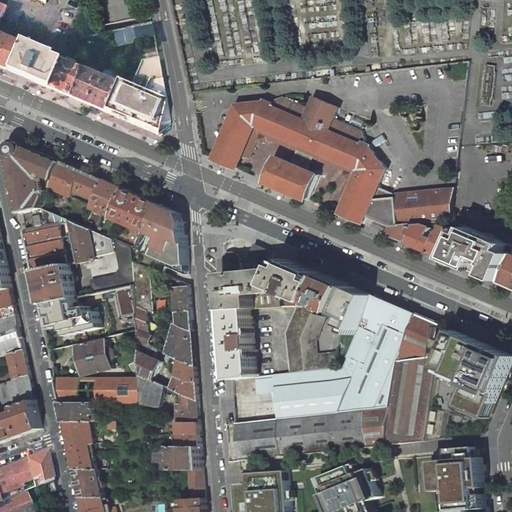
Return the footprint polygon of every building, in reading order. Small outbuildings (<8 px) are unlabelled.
[(154,35),(152,24),(114,32),(118,47),(115,54),(127,58),(135,40),(154,35)] [(19,42),(0,33),(0,66),(7,70),(19,42)] [(52,54),(19,40),(19,42),(7,70),(47,87),(59,60),(51,56),(52,54)] [(66,63),(59,60),(47,87),(69,96),(80,69),(75,66),(75,65),(67,61),(66,63)] [(159,60),(142,63),(134,80),(116,82),(115,83),(104,111),(158,134),(170,125),(159,60)] [(115,83),(80,69),(69,96),(104,111),(115,83)] [(311,156),(346,170),(343,177),(349,179),(341,197),(343,198),(345,201),(348,202),(343,214),(366,223),(389,169),(373,149),(372,149),(373,146),(365,143),(369,134),(335,118),(339,108),(315,98),(311,109),(284,97),(276,101),(275,104),(267,101),(266,103),(239,105),(216,159),(239,169),(244,158),(245,158),(248,158),(250,159),(258,141),(264,143),(267,137),(302,152),(302,151),(312,155),(311,156)] [(64,162),(15,141),(10,152),(23,213),(34,211),(38,228),(50,226),(48,212),(47,209),(45,208),(52,191),(50,190),(49,192),(44,190),(42,179),(44,174),(57,180),(64,162)] [(322,175),(281,158),(270,183),(311,200),(322,175)] [(106,180),(64,162),(57,180),(53,187),(95,205),(106,180)] [(129,190),(106,180),(95,205),(94,208),(117,218),(129,190)] [(163,204),(129,190),(117,218),(136,226),(135,228),(138,229),(139,227),(144,229),(136,248),(143,251),(151,234),(163,204)] [(456,190),(398,194),(400,211),(383,213),(380,216),(382,228),(393,226),(416,224),(452,220),(456,190)] [(190,265),(187,222),(183,213),(163,204),(151,234),(162,239),(155,256),(181,266),(190,265)] [(62,223),(73,220),(47,209),(48,212),(50,226),(38,228),(27,231),(35,272),(41,271),(71,265),(62,223)] [(98,255),(118,251),(121,268),(117,275),(93,280),(95,294),(137,285),(134,261),(134,247),(124,242),(115,239),(109,236),(73,220),(82,263),(99,259),(98,255)] [(416,224),(393,226),(390,234),(406,241),(409,233),(415,235),(412,243),(448,259),(460,232),(444,225),(439,240),(432,237),(435,228),(427,225),(414,227),(416,224)] [(120,227),(114,225),(109,236),(115,239),(124,242),(126,237),(117,233),(120,227)] [(511,245),(463,225),(460,232),(448,259),(480,272),(502,282),(511,259),(511,245)] [(272,251),(257,245),(251,260),(266,267),(272,251)] [(226,276),(246,274),(245,257),(243,255),(241,253),(237,252),(235,252),(233,252),(230,254),(228,255),(226,258),(225,261),(226,276)] [(246,274),(226,276),(229,310),(254,308),(283,307),(281,289),(288,288),(294,291),(294,292),(304,296),(318,302),(329,276),(291,259),(286,270),(246,274)] [(511,259),(502,282),(511,286),(511,259)] [(8,261),(0,263),(0,292),(13,288),(8,261)] [(152,268),(134,261),(137,285),(139,306),(149,310),(156,313),(152,268)] [(71,265),(41,271),(48,304),(80,297),(76,281),(79,280),(77,273),(74,274),(74,272),(76,271),(76,268),(78,267),(77,264),(71,265)] [(355,287),(329,276),(318,302),(343,313),(348,302),(355,287)] [(192,285),(181,281),(181,284),(178,283),(173,284),(175,300),(178,299),(180,324),(195,331),(192,285)] [(52,351),(140,330),(139,306),(137,285),(95,294),(80,297),(48,304),(42,305),(52,351)] [(376,296),(355,287),(348,302),(369,311),(376,296)] [(13,288),(0,292),(0,310),(4,310),(7,317),(19,314),(13,288)] [(280,419),(392,408),(400,359),(419,315),(376,296),(369,311),(345,367),(336,368),(306,371),(275,375),(277,392),(280,419)] [(149,310),(139,306),(140,330),(141,340),(151,344),(154,335),(151,334),(149,310)] [(317,306),(299,306),(287,333),(292,373),(306,371),(302,339),(313,315),(317,306)] [(254,308),(229,310),(234,379),(258,377),(254,317),(254,308)] [(0,319),(0,358),(12,355),(27,350),(19,314),(7,317),(0,319)] [(280,419),(238,423),(242,460),(427,441),(430,418),(438,357),(439,357),(440,354),(441,346),(442,338),(444,325),(419,315),(400,359),(392,408),(280,419)] [(327,318),(313,315),(302,339),(306,371),(336,368),(338,353),(319,355),(318,342),(327,318)] [(180,324),(178,323),(169,353),(182,359),(198,366),(195,331),(180,324)] [(511,354),(457,331),(452,342),(449,349),(443,365),(442,367),(455,373),(451,383),(469,390),(464,403),(490,415),(496,402),(499,403),(511,371),(511,354)] [(452,342),(442,338),(441,346),(449,349),(452,342)] [(109,340),(80,346),(80,348),(79,351),(84,372),(86,372),(87,375),(116,369),(114,360),(116,359),(118,356),(116,350),(113,348),(111,349),(109,340)] [(164,362),(155,358),(160,348),(151,344),(141,340),(143,374),(156,380),(164,362)] [(27,350),(12,355),(18,379),(32,375),(27,350)] [(182,359),(179,376),(174,388),(180,391),(201,400),(198,366),(182,359)] [(12,374),(4,376),(6,383),(14,381),(12,374)] [(156,380),(143,374),(143,377),(145,404),(164,407),(168,386),(156,380)] [(0,385),(0,412),(4,411),(17,407),(38,400),(32,375),(18,379),(14,381),(6,383),(0,385)] [(258,377),(260,394),(277,392),(275,375),(258,377)] [(97,403),(145,404),(143,377),(58,378),(63,403),(97,403)] [(182,422),(202,423),(201,400),(180,391),(180,404),(180,419),(173,419),(173,422),(182,422)] [(4,411),(0,412),(0,443),(44,429),(38,400),(17,407),(19,412),(5,417),(4,411)] [(97,403),(63,403),(67,421),(94,421),(102,421),(102,409),(97,409),(97,403)] [(94,421),(67,421),(72,444),(77,469),(98,469),(95,449),(98,449),(97,444),(98,444),(94,421)] [(202,423),(182,422),(183,435),(203,435),(202,423)] [(203,435),(183,435),(176,434),(176,446),(184,446),(204,447),(203,435)] [(184,446),(176,446),(175,454),(165,454),(165,462),(175,462),(175,470),(192,470),(206,470),(204,447),(184,446)] [(479,452),(435,456),(440,511),(490,511),(486,457),(479,458),(479,452)] [(49,453),(29,460),(34,480),(40,478),(42,485),(55,479),(49,453)] [(0,493),(2,501),(27,491),(36,487),(34,480),(29,460),(0,470),(0,493)] [(358,463),(354,465),(357,474),(362,472),(358,463)] [(384,496),(372,468),(362,472),(357,474),(354,465),(326,476),(329,486),(325,487),(334,511),(372,511),(373,511),(369,502),(384,496)] [(98,469),(77,469),(84,497),(107,498),(105,488),(108,487),(107,483),(104,484),(100,469),(98,469)] [(206,470),(192,470),(194,499),(208,499),(206,470)] [(293,511),(291,470),(251,473),(252,483),(242,484),(243,511),(293,511)] [(321,478),(325,487),(329,486),(326,476),(321,478)] [(0,511),(35,511),(27,491),(2,501),(0,501),(0,511)] [(107,498),(84,497),(86,511),(118,511),(118,507),(111,508),(109,498),(107,498)] [(194,499),(185,500),(185,511),(208,511),(208,499),(194,499)]
